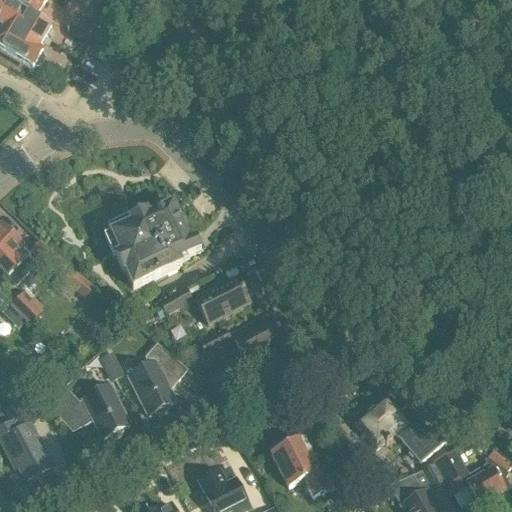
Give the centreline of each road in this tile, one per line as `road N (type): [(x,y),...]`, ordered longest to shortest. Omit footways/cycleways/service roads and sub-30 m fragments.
road 1 (residential): [(46,511),(379,344)]
road 2 (unclassified): [(154,128),(511,78)]
road 3 (track): [(180,159),(358,223),(511,264)]
road 4 (residential): [(379,344),(240,221),(154,128)]
road 5 (track): [(266,3),(197,35),(140,107),(123,111)]
road 6 (residential): [(511,429),(379,344)]
road 7 (residential): [(129,130),(116,47),(129,0)]
